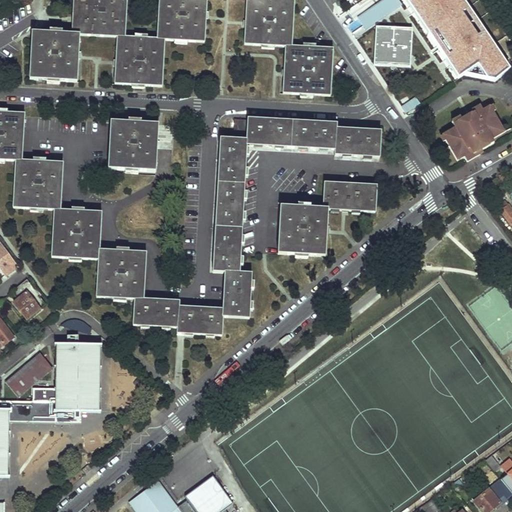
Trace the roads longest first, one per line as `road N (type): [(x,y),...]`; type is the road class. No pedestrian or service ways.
road 1 (residential): [(69,511),(442,197)]
road 2 (residential): [(0,91),(352,113),(381,100)]
road 3 (residential): [(420,157),(397,169),(266,165),(262,246)]
road 4 (residential): [(381,100),(314,0)]
